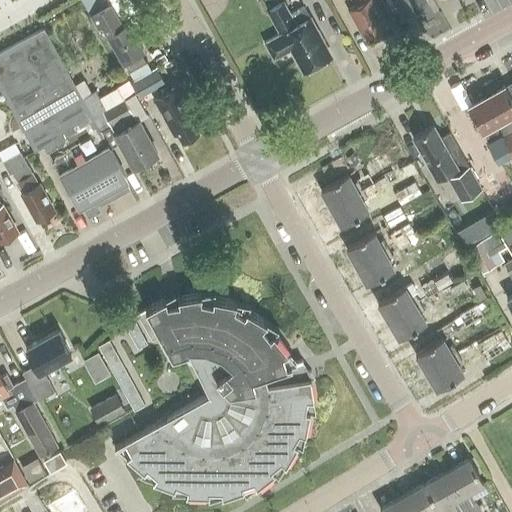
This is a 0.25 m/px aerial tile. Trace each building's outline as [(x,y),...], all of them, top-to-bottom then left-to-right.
[(133,0),(83,0),(89,11),(110,0),(112,0),(122,17),(138,9),(133,0)] [(351,0),(355,6),(347,10),(354,22),(357,22),(365,37),(386,25),(371,0),(351,0)] [(395,0),(404,15),(426,3),(424,0),(395,0)] [(290,14),(283,3),(268,11),(280,34),(265,42),(274,58),(290,49),(296,60),(297,60),(304,72),(331,56),(303,7),(290,14)] [(98,26),(102,23),(123,61),(129,71),(148,61),(142,50),(127,23),(120,27),(114,17),(116,16),(110,4),(92,14),(98,26)] [(127,179),(100,130),(82,97),(44,28),(0,52),(0,88),(35,151),(43,146),(47,152),(61,144),(66,152),(55,158),(57,162),(54,163),(59,173),(58,173),(64,184),(67,184),(79,206),(127,179)] [(164,82),(157,70),(132,84),(138,96),(164,82)] [(84,80),(75,85),(82,97),(91,92),(84,80)] [(147,116),(129,82),(118,88),(124,100),(106,110),(95,90),(82,97),(100,130),(111,124),(115,133),(114,133),(133,167),(157,154),(139,120),(147,116)] [(174,137),(178,135),(182,141),(199,131),(189,112),(192,110),(179,85),(154,99),(174,137)] [(483,131),(497,123),(505,137),(503,137),(511,153),(511,85),(506,89),(504,85),(469,105),(483,131)] [(460,201),(475,192),(482,189),(469,166),(450,133),(441,138),(434,125),(413,137),(437,179),(444,174),(460,201)] [(20,194),(27,205),(29,205),(38,220),(54,211),(47,199),(49,199),(40,183),(38,184),(27,164),(20,151),(2,161),(9,174),(12,172),(23,192),(20,194)] [(356,170),(321,190),(335,214),(370,194),(356,170)] [(0,241),(16,232),(10,220),(11,220),(2,204),(1,204),(0,202),(0,190),(1,190),(0,188),(0,241)] [(370,194),(335,214),(349,238),(384,218),(370,194)] [(382,214),(400,245),(418,235),(401,204),(382,214)] [(508,243),(511,239),(511,218),(498,229),(508,243)] [(479,238),(470,223),(457,231),(465,245),(479,238)] [(392,240),(357,260),(371,285),(406,264),(392,240)] [(483,273),(497,265),(482,240),(468,248),(483,273)] [(443,254),(452,272),(464,266),(455,248),(443,254)] [(406,264),(371,285),(385,309),(420,288),(406,264)] [(456,294),(445,273),(424,284),(435,305),(456,294)] [(307,400),(312,400),(312,401),(314,401),(310,378),(309,378),(309,379),(292,381),(290,378),(301,373),(296,364),(303,361),(302,359),(287,364),(283,353),(287,350),(287,351),(288,350),(273,332),(272,333),(273,333),(270,335),(262,326),(265,322),(266,322),(267,321),(246,309),(246,310),(244,313),(234,307),(236,302),(236,301),(213,297),(213,298),(213,302),(201,300),(201,294),(202,294),(201,293),(178,297),(178,298),(179,298),(179,302),(167,304),(165,297),(146,308),(146,309),(150,316),(153,323),(157,329),(161,336),(172,357),(188,352),(209,395),(115,446),(115,448),(125,442),(132,453),(128,456),(127,456),(126,457),(144,472),(145,471),(147,468),(156,476),(154,481),(153,480),(153,482),(175,490),(175,489),(176,485),(188,490),(186,495),(186,496),(209,496),(209,495),(209,492),(221,492),(222,497),(221,497),(222,498),(244,490),(244,489),(243,489),(242,486),(254,482),(256,486),(256,487),(256,488),(275,473),(274,472),(271,469),(281,462),(285,465),(284,465),(285,466),(298,446),(297,445),(296,446),(293,444),(300,433),(304,435),(304,436),(305,436),(310,413),(309,412),(309,413),(305,412),(307,400)] [(150,316),(146,309),(146,308),(137,313),(141,321),(150,316)] [(437,309),(402,329),(416,353),(451,333),(437,309)] [(137,323),(132,316),(123,321),(127,329),(137,323)] [(153,323),(150,316),(141,321),(145,327),(153,323)] [(140,330),(137,323),(127,329),(131,335),(140,330)] [(157,329),(153,323),(145,327),(148,334),(157,329)] [(503,327),(476,338),(485,358),(511,347),(503,327)] [(161,336),(157,329),(148,334),(152,341),(161,336)] [(23,372),(25,377),(37,396),(39,400),(55,391),(43,370),(57,363),(59,366),(71,359),(69,356),(71,354),(58,330),(26,348),(35,365),(23,372)] [(131,335),(134,342),(144,337),(140,330),(131,335)] [(451,333),(416,353),(430,377),(465,357),(451,333)] [(147,343),(144,337),(134,342),(138,349),(147,343)] [(103,353),(106,359),(117,353),(114,348),(103,353)] [(106,359),(109,365),(120,359),(117,353),(106,359)] [(109,365),(112,371),(123,365),(120,359),(109,365)] [(112,371),(116,376),(126,370),(123,365),(112,371)] [(116,376),(119,382),(129,376),(126,370),(116,376)] [(14,409),(37,396),(25,377),(12,384),(6,372),(0,375),(0,394),(7,408),(12,405),(14,409)] [(132,382),(129,376),(119,382),(122,388),(132,382)] [(122,388),(125,393),(136,388),(132,382),(122,388)] [(125,393),(128,399),(139,393),(136,388),(125,393)] [(128,399),(131,405),(142,399),(139,393),(128,399)] [(100,424),(126,410),(118,394),(91,408),(100,424)] [(131,405),(134,411),(145,405),(142,399),(131,405)] [(58,445),(33,402),(15,412),(40,455),(58,445)] [(66,461),(60,450),(44,459),(51,470),(66,461)] [(0,499),(29,484),(14,458),(0,466),(0,499)] [(483,483),(469,458),(447,471),(461,496),(483,483)] [(447,471),(424,483),(438,508),(452,500),(458,511),(467,506),(461,496),(447,471)] [(424,483),(402,496),(411,511),(431,511),(438,508),(424,483)] [(82,511),(88,509),(78,492),(63,502),(65,505),(53,511),(82,511)] [(411,511),(402,496),(380,509),(381,511),(411,511)] [(482,511),(476,501),(467,506),(469,511),(482,511)]
